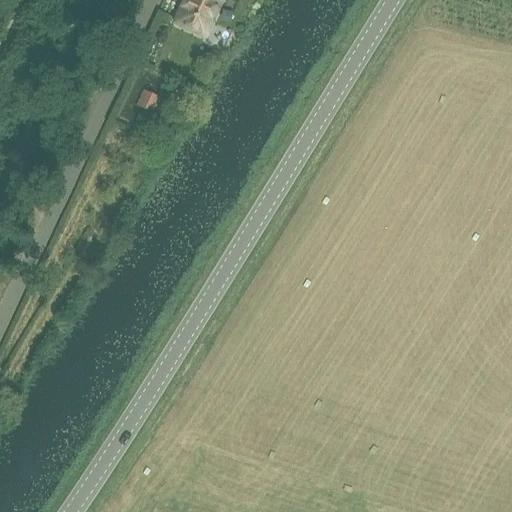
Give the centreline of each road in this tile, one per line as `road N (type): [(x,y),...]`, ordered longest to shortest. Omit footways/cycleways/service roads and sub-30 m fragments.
road 1 (tertiary): [(70,511),(392,0)]
road 2 (unclassified): [(0,321),(150,0)]
